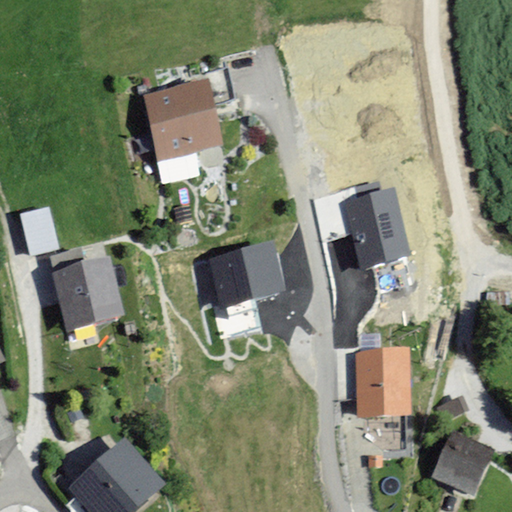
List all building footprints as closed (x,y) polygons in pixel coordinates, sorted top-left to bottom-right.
[(141,97),(155,162),(222,148),(208,83),(141,97)] [(411,271),(399,200),(358,208),(355,191),(317,197),(325,242),(354,237),(362,280),(411,271)] [(53,212),(24,216),(31,260),(60,256),(53,212)] [(221,319),(286,308),(277,253),(211,265),(221,319)] [(47,282),(65,338),(123,321),(106,264),(47,282)] [(414,428),(412,359),(356,361),(358,429),(414,428)] [(492,458),(453,437),(430,479),(469,500),(492,458)] [(67,494),(84,511),(134,511),(161,487),(119,444),(67,494)]
